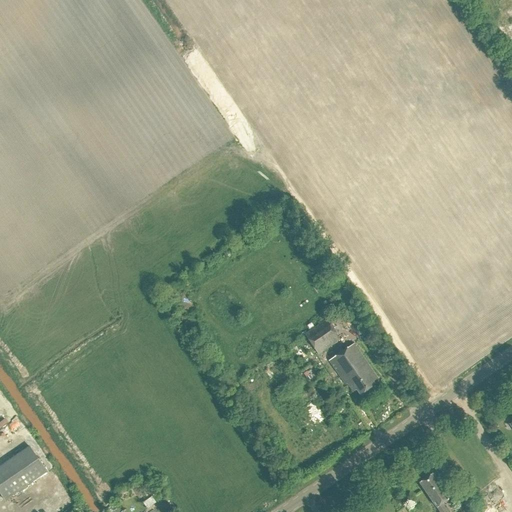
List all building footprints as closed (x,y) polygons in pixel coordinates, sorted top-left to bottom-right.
[(326,320),(305,335),(318,355),(340,340),(326,320)] [(357,390),(361,397),(376,387),(373,382),(378,379),(354,344),(329,361),(346,385),(347,384),(353,392),(357,390)] [(0,466),(0,493),(5,501),(47,472),(29,447),(0,466)] [(419,483),(439,511),(447,511),(442,504),(452,497),(443,483),(440,484),(432,473),(419,483)] [(144,503),(148,509),(157,503),(153,497),(144,503)]
